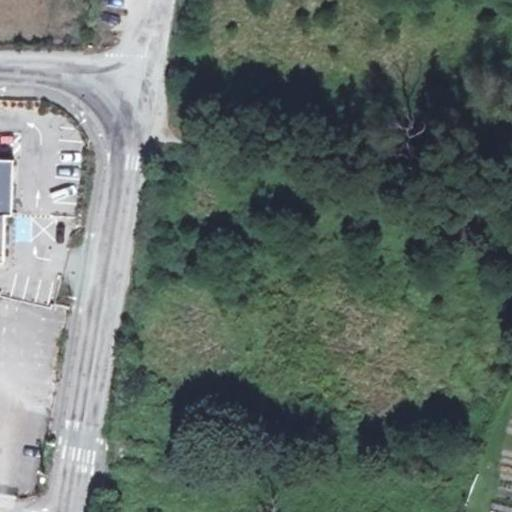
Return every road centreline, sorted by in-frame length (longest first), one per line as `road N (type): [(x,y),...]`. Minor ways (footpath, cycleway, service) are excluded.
road 1 (unclassified): [(70,511),(148,73)]
road 2 (unclassified): [(0,70),(148,73)]
